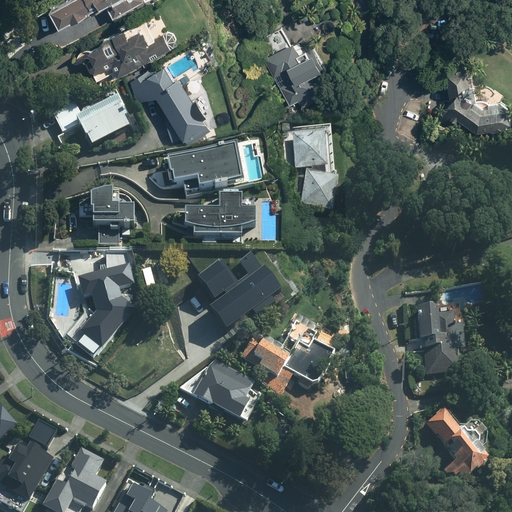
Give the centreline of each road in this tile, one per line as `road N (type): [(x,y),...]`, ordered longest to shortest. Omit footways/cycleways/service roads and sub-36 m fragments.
road 1 (residential): [(418,0),(386,117),(395,184),(359,279),(397,377),(400,417),(390,449),(341,511)]
road 2 (tertiary): [(285,511),(95,408),(36,362),(6,286),(10,177),(0,140)]
